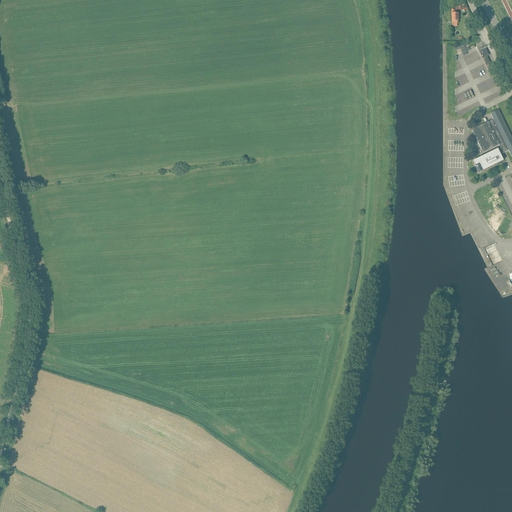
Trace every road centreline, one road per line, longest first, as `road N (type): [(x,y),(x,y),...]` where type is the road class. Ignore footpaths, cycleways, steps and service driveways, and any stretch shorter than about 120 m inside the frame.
road 1 (track): [(301,511),(343,391),(366,275),(377,147),(365,0)]
road 2 (unclassified): [(0,452),(31,311),(0,157)]
